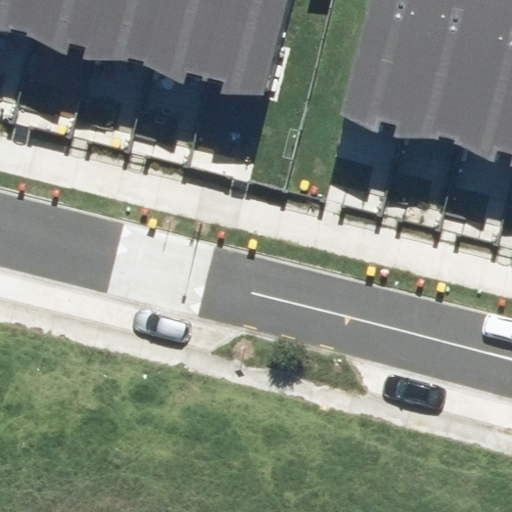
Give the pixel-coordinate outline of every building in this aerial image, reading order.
[(0,0),(0,8),(42,19),(46,0),(0,0)] [(46,0),(42,19),(100,33),(108,0),(46,0)] [(108,0),(100,33),(158,47),(169,0),(108,0)] [(169,0),(158,47),(216,61),(230,0),(169,0)] [(230,0),(216,61),(274,75),(292,0),(230,0)] [(373,0),(346,111),(404,125),(434,0),(373,0)] [(434,0),(404,125),(462,139),(495,0),(434,0)] [(511,0),(495,0),(462,139),(511,151),(511,0)]
